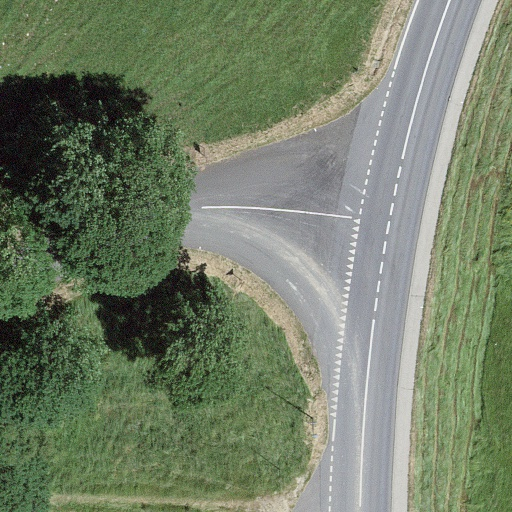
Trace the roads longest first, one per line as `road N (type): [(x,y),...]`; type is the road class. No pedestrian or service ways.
road 1 (unclassified): [(0,299),(123,228),(184,215),(395,224)]
road 2 (secondary): [(356,511),(362,417),(395,224)]
road 3 (secondary): [(395,224),(460,0)]
